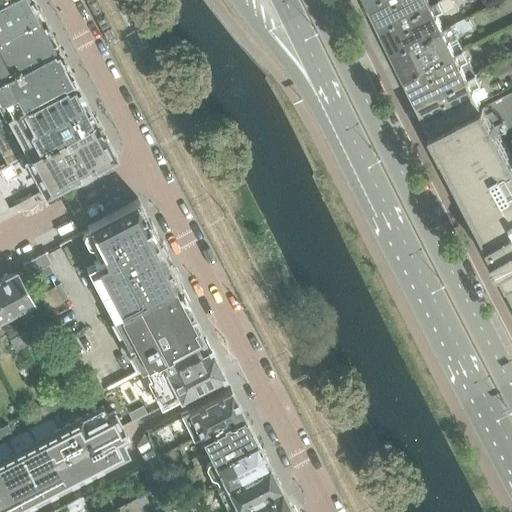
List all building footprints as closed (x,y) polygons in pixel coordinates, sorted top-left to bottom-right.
[(50,29),(39,8),(39,9),(33,0),(0,0),(0,109),(2,115),(73,78),(74,77),(65,60),(65,59),(57,43),(56,43),(49,29),(50,29)] [(432,4),(429,0),(378,0),(372,3),(376,10),(376,15),(381,25),(385,28),(432,5),(432,4)] [(445,30),(438,16),(444,13),(443,11),(455,5),(453,1),(454,0),(439,0),(432,4),(432,5),(385,28),(388,35),(388,40),(393,50),(396,53),(397,54),(445,30)] [(511,7),(511,0),(503,0),(501,1),(505,11),(511,7)] [(456,54),(450,42),(456,39),(454,34),(460,31),(462,34),(473,28),(468,18),(445,30),(397,54),(400,60),(400,65),(405,74),(409,77),(409,78),(456,54)] [(474,90),(480,86),(463,51),(456,54),(409,78),(412,84),(412,89),(417,99),(421,102),(425,109),(424,114),(429,124),(433,127),(481,103),(474,90)] [(25,152),(94,117),(85,100),(73,78),(2,115),(0,115),(0,145),(8,161),(25,152)] [(511,155),(485,105),(436,129),(430,132),(511,288),(511,155)] [(44,189),(113,153),(100,129),(101,129),(94,117),(25,152),(41,183),(44,189)] [(0,212),(8,208),(0,191),(0,212)] [(165,257),(152,232),(152,231),(146,220),(145,220),(136,203),(89,228),(90,228),(86,230),(84,236),(88,244),(94,246),(100,258),(98,259),(98,260),(97,266),(103,278),(108,275),(113,284),(108,287),(114,299),(119,301),(121,300),(126,310),(177,283),(178,282),(177,282),(178,282),(165,257)] [(51,263),(45,251),(37,255),(43,267),(51,263)] [(43,267),(37,255),(30,259),(36,271),(43,267)] [(36,271),(30,259),(23,263),(22,263),(24,266),(28,275),(36,271)] [(31,301),(17,274),(15,271),(13,272),(0,279),(0,307),(4,315),(31,301)] [(61,298),(69,294),(62,281),(54,286),(39,293),(47,308),(62,300),(61,298)] [(199,326),(185,301),(187,300),(177,283),(126,310),(113,317),(122,335),(129,332),(137,347),(130,350),(140,369),(202,338),(196,327),(199,326)] [(31,341),(25,330),(17,335),(23,345),(31,341)] [(23,345),(17,335),(9,339),(15,349),(23,345)] [(202,338),(145,366),(150,376),(146,378),(161,407),(179,397),(223,375),(224,375),(215,357),(210,346),(209,346),(205,336),(202,338)] [(103,388),(93,370),(85,374),(94,393),(103,388)] [(243,412),(239,405),(230,387),(187,409),(192,417),(199,434),(243,412)] [(103,390),(0,443),(0,511),(35,511),(138,459),(103,390)] [(64,404),(61,398),(60,396),(51,401),(55,409),(64,404)] [(55,409),(51,401),(39,407),(43,415),(55,409)] [(211,458),(254,435),(243,412),(199,434),(208,452),(201,455),(200,453),(191,458),(195,467),(202,463),(211,458)] [(11,431),(7,423),(0,427),(0,432),(2,436),(11,431)] [(139,442),(136,446),(145,462),(145,463),(157,457),(156,456),(144,433),(139,442)] [(268,460),(264,454),(264,453),(263,453),(254,435),(211,458),(224,483),(268,460)] [(280,486),(277,479),(276,478),(268,462),(268,461),(268,460),(224,483),(237,508),(280,486)] [(293,511),(289,503),(289,502),(288,503),(280,486),(237,508),(239,511),(291,511),(293,511)] [(166,511),(154,487),(134,497),(141,511),(166,511)] [(65,504),(69,511),(89,511),(81,496),(65,504)] [(141,511),(134,497),(129,500),(121,504),(115,507),(117,511),(141,511)]
